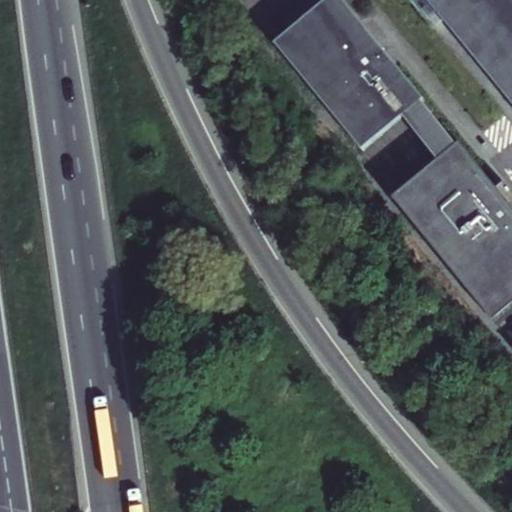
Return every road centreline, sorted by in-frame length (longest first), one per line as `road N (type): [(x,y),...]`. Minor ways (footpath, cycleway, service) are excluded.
road 1 (motorway): [(462,511),(345,378),(265,261),(173,90),(136,0)]
road 2 (motorway): [(107,511),(37,0)]
